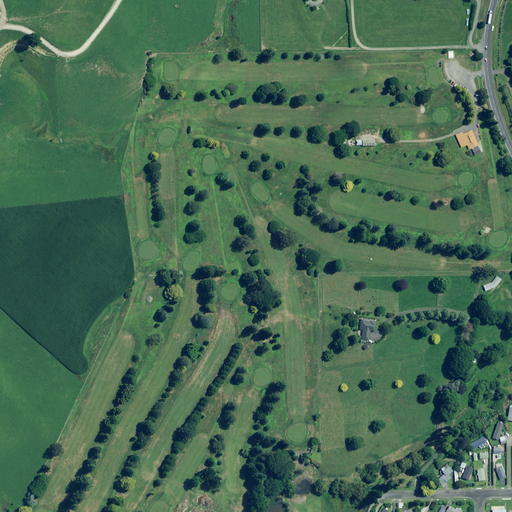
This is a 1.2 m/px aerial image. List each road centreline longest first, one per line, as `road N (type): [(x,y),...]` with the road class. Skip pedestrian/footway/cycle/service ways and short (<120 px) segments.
road 1 (primary): [(511,151),(487,72),(494,0)]
road 2 (track): [(0,28),(22,28),(59,54),(74,55),(115,0)]
